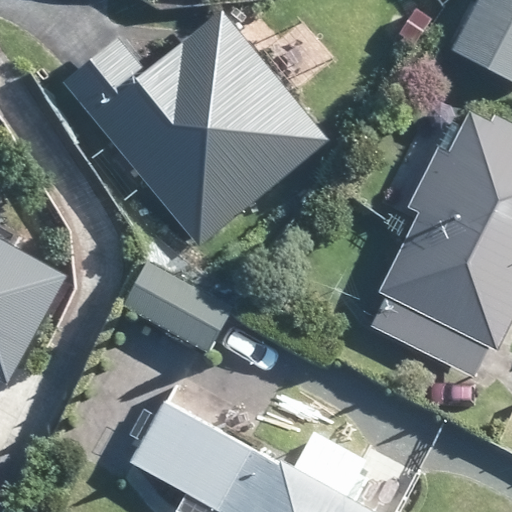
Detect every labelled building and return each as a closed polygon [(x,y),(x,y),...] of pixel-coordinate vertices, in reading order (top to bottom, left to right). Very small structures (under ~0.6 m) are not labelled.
[(511,0),(478,0),(453,51),(511,80),(511,0)] [(288,97),(257,59),(217,10),(192,30),(177,43),(142,70),(114,36),(70,71),(60,79),(195,246),(325,142),(288,97)] [(495,349),(499,342),(511,314),(511,120),(492,111),(488,121),(468,110),(447,153),(435,147),(407,205),(417,210),(379,289),(384,292),(368,325),(472,375),(486,344),(495,349)] [(73,283),(0,239),(0,381),(11,387),(73,283)] [(203,351),(229,306),(145,260),(126,295),(121,304),(203,351)] [(257,292),(277,308),(296,286),(277,268),(257,292)] [(291,471),(244,447),(219,434),(229,414),(168,383),(128,462),(183,490),(174,508),(181,511),(390,511),(419,456),(372,431),(360,456),(312,430),(291,471)]
